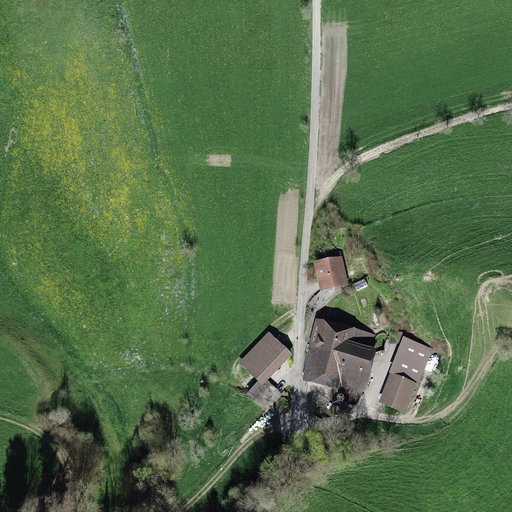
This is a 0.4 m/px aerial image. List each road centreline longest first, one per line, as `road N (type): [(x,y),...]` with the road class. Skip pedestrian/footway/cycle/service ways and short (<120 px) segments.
road 1 (unclassified): [(248,511),(295,437),(316,0)]
road 2 (track): [(308,213),(362,157),(511,105)]
road 3 (track): [(362,413),(397,420),(446,411),(511,335)]
road 4 (track): [(296,425),(264,431),(177,511)]
road 5 (track): [(63,511),(71,468),(65,453),(28,422),(0,414)]
